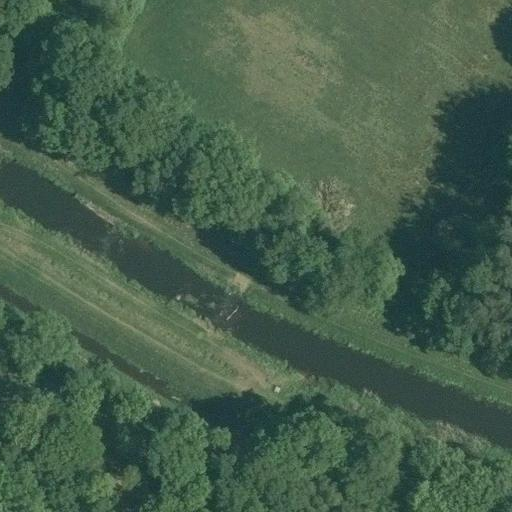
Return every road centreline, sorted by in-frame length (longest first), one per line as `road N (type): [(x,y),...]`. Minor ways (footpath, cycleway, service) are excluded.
road 1 (track): [(0,253),(160,360),(320,436),(511,509)]
road 2 (track): [(12,110),(119,186),(225,247),(417,339),(511,372)]
road 3 (track): [(0,322),(216,448),(271,448),(320,436)]
